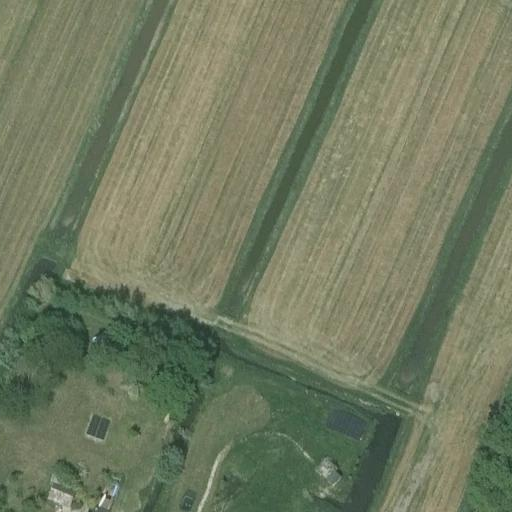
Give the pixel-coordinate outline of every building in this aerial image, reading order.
[(222,365),(217,379),(229,384),(234,370),(222,365)] [(125,373),(119,387),(130,392),(136,378),(125,373)] [(54,473),(49,485),(54,486),(59,488),(64,477),(54,473)] [(333,475),(326,483),(333,489),(340,481),(333,475)] [(48,501),(70,510),(76,495),(59,488),(54,486),(48,501)]
